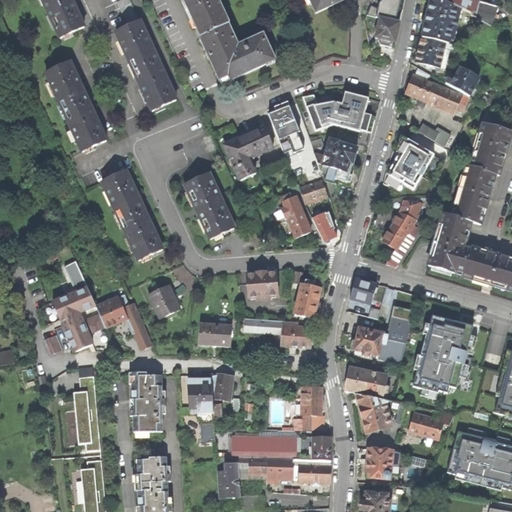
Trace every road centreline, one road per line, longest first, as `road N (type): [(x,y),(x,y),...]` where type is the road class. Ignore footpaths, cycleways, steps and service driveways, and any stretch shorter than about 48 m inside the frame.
road 1 (residential): [(161,155),(160,188),(197,263),(348,263)]
road 2 (residential): [(337,511),(341,433),(329,327),(348,263)]
road 3 (residential): [(348,263),(397,83)]
road 4 (unknown): [(189,259),(145,158),(195,124)]
road 5 (residential): [(511,312),(348,263)]
road 6 (residential): [(356,74),(316,75),(221,114)]
road 7 (residential): [(170,0),(221,114)]
